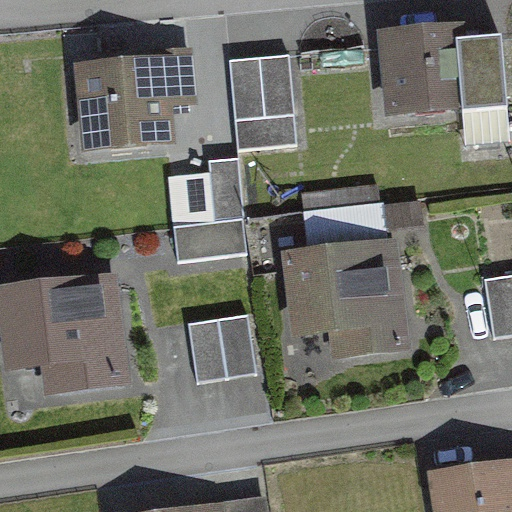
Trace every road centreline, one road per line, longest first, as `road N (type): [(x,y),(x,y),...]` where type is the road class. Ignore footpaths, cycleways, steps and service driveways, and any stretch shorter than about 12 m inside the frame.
road 1 (residential): [(0,479),(511,406)]
road 2 (residential): [(0,16),(173,0)]
